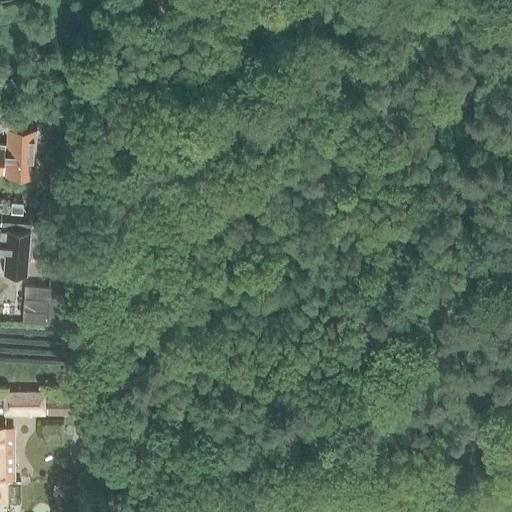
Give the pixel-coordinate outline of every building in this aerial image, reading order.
[(0,171),(3,172),(3,180),(37,181),(39,129),(2,128),(2,144),(0,143),(0,171)] [(11,203),(11,212),(23,213),(23,204),(11,203)] [(34,214),(1,212),(1,225),(33,227),(34,214)] [(0,241),(16,243),(17,230),(0,228),(0,241)] [(26,270),(25,319),(56,320),(57,270),(26,270)] [(91,392),(3,391),(3,413),(76,414),(76,412),(91,412),(91,392)] [(0,502),(6,503),(21,503),(21,481),(14,481),(13,428),(6,428),(0,428),(0,502)]
